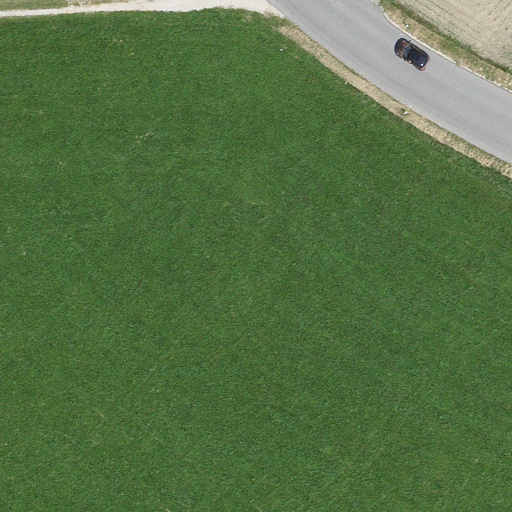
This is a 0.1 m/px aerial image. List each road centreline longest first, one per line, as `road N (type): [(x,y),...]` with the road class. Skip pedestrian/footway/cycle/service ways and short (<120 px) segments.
road 1 (track): [(0,15),(231,0)]
road 2 (tertiary): [(333,0),(511,134)]
